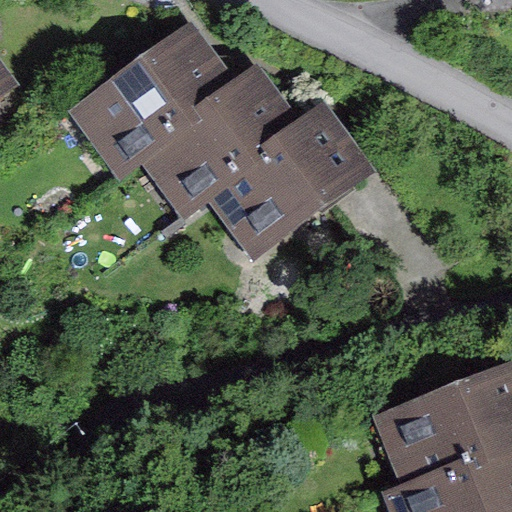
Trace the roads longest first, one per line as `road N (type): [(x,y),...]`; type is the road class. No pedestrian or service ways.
road 1 (residential): [(3,511),(72,459),(175,403),(511,309)]
road 2 (residential): [(511,127),(252,0)]
